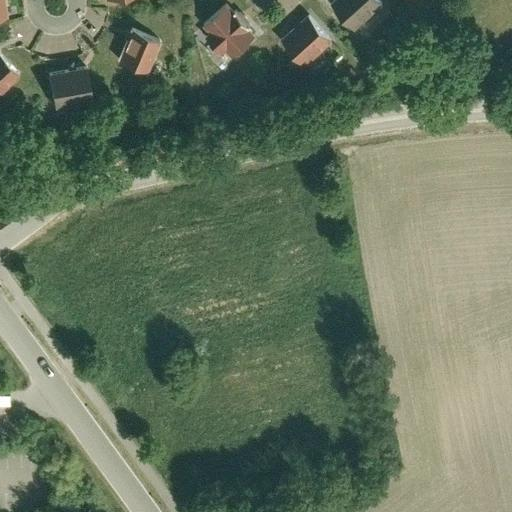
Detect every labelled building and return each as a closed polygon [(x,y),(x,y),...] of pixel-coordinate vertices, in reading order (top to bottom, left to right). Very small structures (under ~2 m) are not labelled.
[(0,0),(0,14),(10,14),(8,0),(0,0)] [(244,0),(215,0),(203,9),(215,25),(209,30),(220,44),(226,40),(237,54),(269,30),(244,0)] [(333,0),(351,22),(377,2),(375,0),(333,0)] [(284,30),(305,56),(331,36),(311,10),(284,30)] [(162,32),(134,21),(119,54),(147,66),(162,32)] [(0,88),(25,67),(4,43),(0,45),(0,88)] [(49,68),(53,97),(99,91),(94,61),(49,68)]
